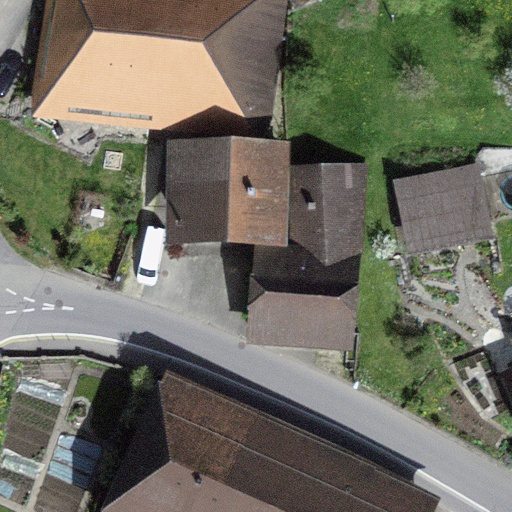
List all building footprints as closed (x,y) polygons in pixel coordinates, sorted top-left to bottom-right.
[(69,0),(58,110),(265,131),(278,0),(69,0)] [(181,258),(285,265),(291,173),(292,158),(187,152),(181,258)] [(474,165),(396,186),(414,255),(493,235),(474,165)] [(373,178),(291,173),(285,265),(280,349),(362,354),(373,178)] [(423,511),(175,402),(126,511),(423,511)]
